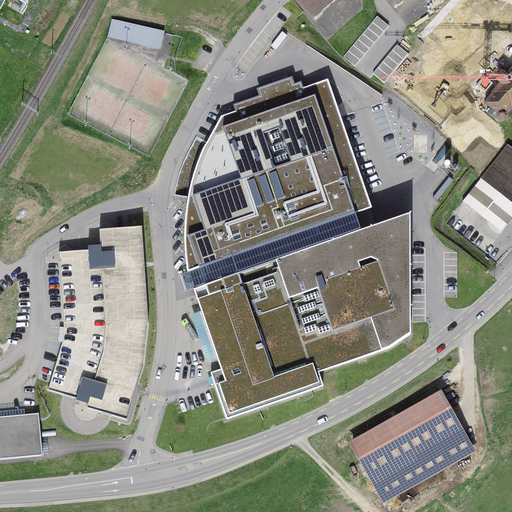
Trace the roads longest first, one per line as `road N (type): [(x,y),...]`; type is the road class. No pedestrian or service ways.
road 1 (residential): [(281,0),(213,76),(160,174),(169,331),(138,480)]
road 2 (primary): [(511,278),(415,361),(339,407),(208,462),(138,480)]
road 3 (primary): [(138,480),(0,493)]
